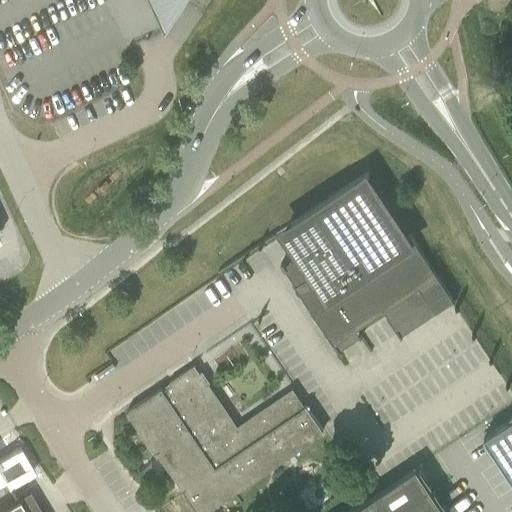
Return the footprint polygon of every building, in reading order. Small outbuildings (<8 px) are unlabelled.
[(95,0),(0,0),(0,13),(16,48),(100,10),(95,0)] [(150,0),(165,30),(184,0),(150,0)] [(369,180),(365,174),(316,207),(291,223),(292,226),(293,226),(283,233),(311,275),(294,286),(333,345),(334,344),(418,288),(435,313),(452,302),(453,301),(416,244),(409,234),(406,235),(406,236),(401,229),(369,180)] [(232,421),(224,410),(223,410),(207,385),(205,381),(201,384),(197,377),(200,375),(194,365),(169,382),(161,388),(161,387),(126,411),(127,412),(129,410),(155,450),(154,452),(158,450),(183,487),(181,489),(197,511),(201,511),(239,487),(240,487),(254,477),(284,456),(284,457),(292,452),(291,451),(323,430),(305,405),(303,406),(300,403),(297,401),(290,391),(284,395),(287,400),(267,413),(265,409),(256,415),(259,419),(239,432),(236,428),(229,433),(224,426),(232,421)] [(399,393),(392,397),(386,385),(367,394),(382,425),(408,412),(399,393)] [(483,436),(508,474),(511,471),(511,418),(511,417),(483,436)] [(0,484),(26,469),(16,452),(0,461),(0,484)] [(416,467),(371,497),(380,511),(393,511),(430,488),(416,467)] [(438,511),(444,509),(430,488),(393,511),(438,511)] [(511,511),(511,489),(497,496),(504,511),(511,511)] [(17,497),(16,498),(17,500),(0,509),(0,511),(39,511),(29,493),(18,499),(17,498),(17,497)] [(380,511),(371,497),(347,511),(380,511)]
